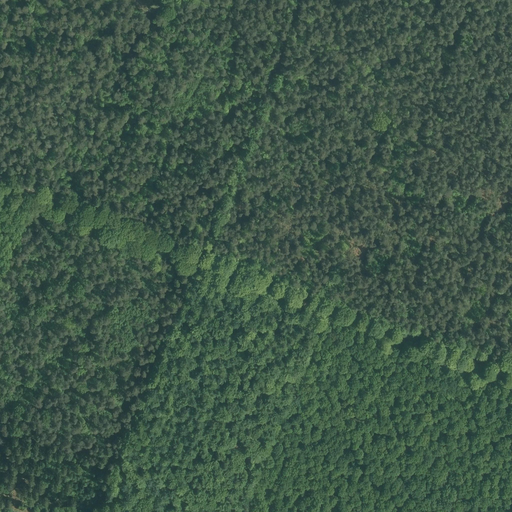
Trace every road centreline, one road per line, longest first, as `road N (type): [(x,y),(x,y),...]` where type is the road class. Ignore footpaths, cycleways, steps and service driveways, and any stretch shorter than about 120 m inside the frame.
road 1 (track): [(511,385),(190,256)]
road 2 (track): [(90,511),(190,256)]
road 3 (track): [(190,256),(0,180)]
